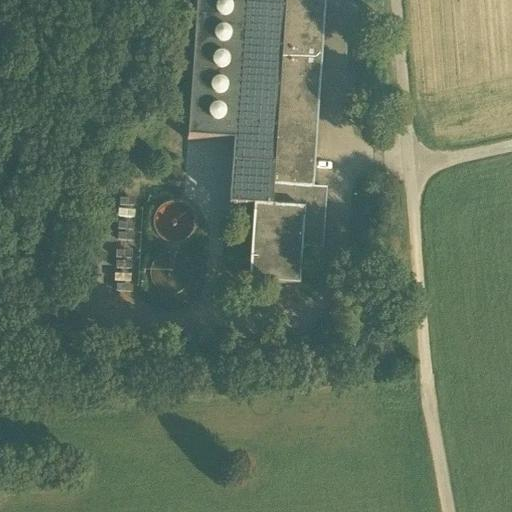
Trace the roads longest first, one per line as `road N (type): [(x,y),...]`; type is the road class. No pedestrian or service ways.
road 1 (track): [(447,511),(426,387),(409,168)]
road 2 (track): [(409,168),(395,0)]
